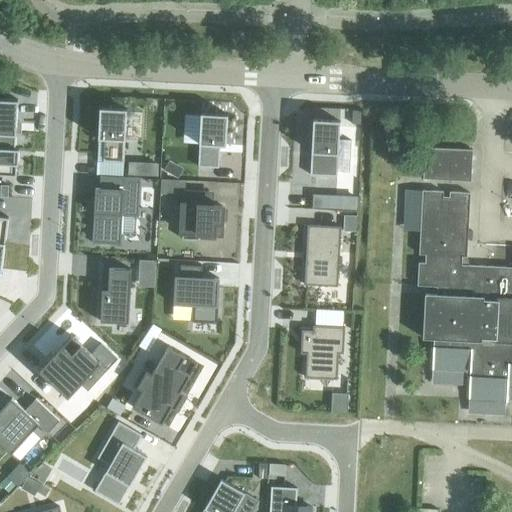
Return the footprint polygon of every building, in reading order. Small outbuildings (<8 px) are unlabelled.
[(0,99),(0,147),(15,148),(17,100),(0,99)] [(99,108),(98,139),(99,139),(99,134),(104,134),(104,139),(102,162),(123,163),(126,109),(99,108)] [(200,113),(197,167),(218,168),(219,145),(220,139),(224,140),(224,146),(225,146),(227,115),(200,113)] [(312,132),(310,175),(336,177),(339,133),(339,121),(313,119),(312,132)] [(0,174),(16,175),(16,164),(18,165),(19,149),(15,148),(0,147),(0,174)] [(423,179),(470,182),(472,150),(424,148),(423,179)] [(136,163),(135,176),(157,176),(158,163),(136,163)] [(95,188),(92,243),(120,245),(122,216),(137,217),(140,178),(111,177),(110,189),(99,188),(95,188)] [(160,180),(160,194),(173,195),(173,180),(160,180)] [(418,263),(417,286),(433,286),(433,294),(425,294),(422,338),(433,339),(431,370),(469,372),(468,399),(506,401),(505,402),(507,402),(508,386),(511,386),(511,267),(461,265),(461,257),(466,257),(470,193),(449,192),(449,197),(442,197),(443,192),(422,191),(419,254),(425,255),(425,263),(418,263)] [(211,194),(185,193),(185,205),(182,204),(181,232),(197,233),(197,239),(196,239),(196,240),(198,241),(198,238),(214,238),(214,234),(221,235),(222,207),(210,206),(211,194)] [(344,216),(343,231),(356,231),(357,216),(344,216)] [(307,225),(304,285),(337,287),(340,227),(307,225)] [(139,260),(138,272),(155,272),(155,261),(139,260)] [(175,276),(173,304),(193,305),(192,321),(216,323),(218,279),(202,278),(202,266),(180,265),(179,277),(175,276)] [(102,291),(100,322),(128,323),(130,270),(109,269),(107,292),(102,291)] [(300,350),(300,354),(306,354),(305,378),(337,380),(338,354),(343,354),(344,327),(312,326),(312,328),(312,331),(301,330),(300,350)] [(71,335),(38,371),(67,398),(80,385),(87,391),(107,370),(71,335)] [(140,390),(131,407),(160,424),(170,407),(173,409),(183,393),(179,391),(196,363),(166,346),(150,374),(141,369),(132,385),(140,390)] [(331,413),(346,414),(347,395),(332,394),(331,413)] [(11,398),(0,410),(0,444),(10,454),(38,425),(47,433),(59,421),(35,399),(25,411),(11,398)] [(108,465),(94,491),(118,505),(146,456),(133,449),(141,435),(118,421),(96,458),(108,465)] [(41,464),(29,476),(43,484),(51,470),(41,464)] [(269,464),(268,476),(284,477),(284,465),(269,464)] [(221,479),(201,511),(251,511),(259,500),(221,479)] [(39,484),(35,491),(45,496),(49,489),(39,484)] [(296,506),(297,488),(270,487),(268,511),(311,511),(311,507),(296,506)]
